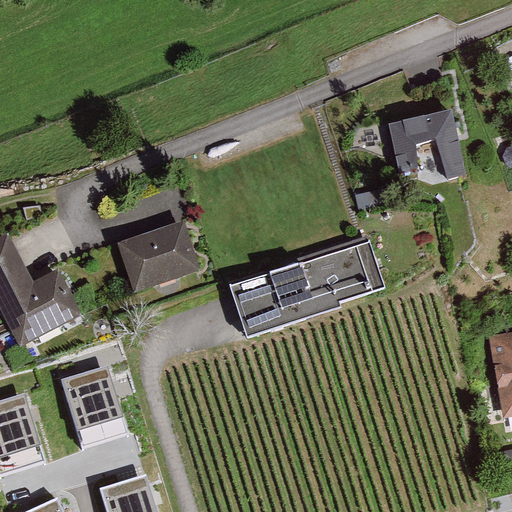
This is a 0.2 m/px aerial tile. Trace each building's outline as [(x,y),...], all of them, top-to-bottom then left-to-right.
[(463,105),(399,121),(414,182),(478,166),(463,105)] [(197,213),(123,237),(140,288),(214,264),(197,213)] [(8,237),(0,240),(0,315),(19,352),(93,313),(68,267),(34,285),(8,237)] [(230,291),(247,345),(342,314),(340,307),(386,292),(370,245),(230,291)] [(511,327),(494,331),(511,416),(511,415),(511,327)] [(108,370),(61,383),(76,438),(124,425),(108,370)] [(26,398),(0,405),(0,465),(42,453),(26,398)] [(156,511),(147,480),(100,494),(105,511),(156,511)] [(62,511),(59,503),(38,511),(62,511)]
